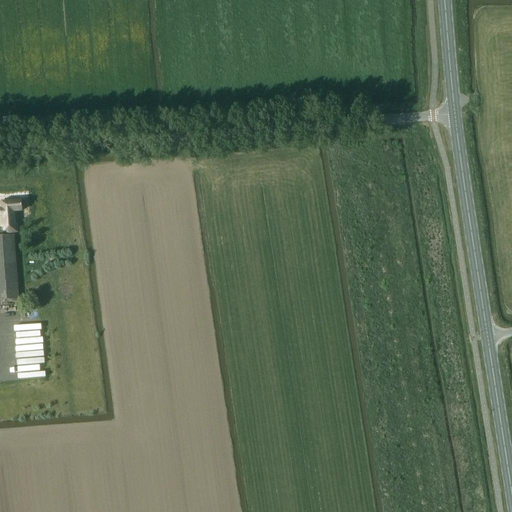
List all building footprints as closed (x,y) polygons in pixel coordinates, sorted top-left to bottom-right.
[(21,201),(0,203),(0,213),(1,228),(7,227),(7,234),(18,233),(17,225),(15,225),(14,212),(22,211),(21,201)] [(14,236),(0,236),(0,252),(15,252),(14,236)] [(0,301),(19,300),(18,283),(0,284),(0,301)] [(34,330),(25,331),(25,327),(17,328),(18,337),(35,336),(34,330)] [(48,350),(5,354),(7,378),(28,376),(27,368),(25,368),(23,357),(49,354),(48,350)] [(57,413),(67,404),(58,394),(48,403),(57,413)]
